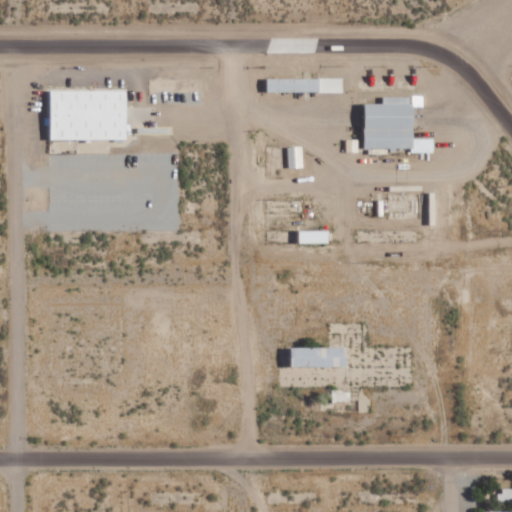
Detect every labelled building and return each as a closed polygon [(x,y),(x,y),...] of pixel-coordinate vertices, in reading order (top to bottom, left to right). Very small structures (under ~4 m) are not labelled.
[(270,93),(344,92),(344,77),(269,78),(270,93)] [(53,141),(130,140),(130,90),(49,90),(49,101),(53,101),(53,141)] [(368,149),(398,149),(398,148),(412,149),(412,153),(435,153),(435,139),(417,138),(417,104),(368,103),(368,149)] [(347,152),(360,152),(359,139),(347,140),(347,152)] [(304,147),(288,147),(289,168),(304,167),(304,147)] [(295,367),(350,367),(350,347),(295,348),(295,367)] [(510,488),(496,488),(495,502),(511,502),(511,493),(510,494),(510,488)]
